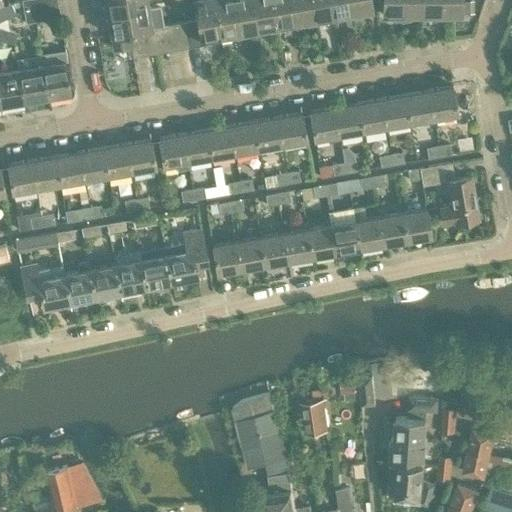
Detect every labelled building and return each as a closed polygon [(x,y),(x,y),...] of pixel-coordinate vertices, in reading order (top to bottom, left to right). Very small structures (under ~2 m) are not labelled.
[(56,0),(21,0),(21,1),(23,12),(58,6),(56,0)] [(104,0),(106,7),(101,8),(102,15),(149,7),(147,0),(104,0)] [(193,0),(197,20),(186,22),(190,47),(210,44),(209,39),(220,37),(213,0),(193,0)] [(213,0),(220,37),(231,35),(232,40),(240,39),(235,13),(233,0),(213,0)] [(233,0),(235,13),(240,39),(248,38),(247,32),(258,30),(255,14),(252,0),(233,0)] [(252,0),(255,14),(258,30),(268,29),(269,34),(277,33),(271,0),(252,0)] [(271,0),(277,33),(285,31),(285,26),(295,24),(291,0),(271,0)] [(291,0),(295,24),(306,22),(306,28),(314,26),(309,0),(291,0)] [(309,0),(314,26),(324,25),(323,19),(332,18),(329,0),(309,0)] [(329,0),(332,18),(344,16),(345,21),(353,20),(349,0),(329,0)] [(349,0),(353,20),(362,18),(361,13),(372,11),(369,0),(349,0)] [(394,21),(402,21),(402,0),(382,0),(383,15),(394,15),(394,21)] [(402,0),(402,21),(411,21),(411,15),(422,15),(421,0),(402,0)] [(421,0),(422,15),(433,15),(433,21),(440,21),(439,0),(421,0)] [(439,0),(440,21),(449,21),(449,15),(461,15),(460,0),(439,0)] [(0,21),(15,14),(10,4),(3,7),(0,8),(0,21)] [(149,7),(102,15),(102,17),(103,25),(109,24),(111,35),(112,35),(115,48),(131,46),(129,32),(140,30),(152,28),(163,26),(162,17),(160,5),(149,7)] [(58,6),(23,12),(25,23),(60,17),(58,6)] [(175,23),(179,49),(190,47),(186,22),(175,23)] [(163,26),(168,51),(179,49),(175,23),(168,25),(163,26)] [(152,28),(156,53),(168,51),(163,26),(152,28)] [(0,27),(0,40),(13,45),(17,33),(0,27)] [(140,30),(144,55),(156,53),(152,28),(140,30)] [(129,32),(131,46),(133,57),(144,55),(140,30),(129,32)] [(39,54),(46,97),(71,92),(66,60),(68,60),(66,49),(39,54)] [(17,69),(22,101),(46,97),(39,54),(15,58),(17,69)] [(0,71),(0,104),(22,101),(17,69),(0,71)] [(429,92),(434,119),(459,114),(454,87),(429,92)] [(406,96),(411,123),(434,119),(429,92),(406,96)] [(382,100),(387,127),(411,123),(406,96),(382,100)] [(359,104),(363,131),(387,127),(382,100),(359,104)] [(335,108),(340,135),(363,131),(359,104),(335,108)] [(315,140),(340,135),(335,108),(310,112),(315,140)] [(278,118),(282,145),(307,140),(302,114),(278,118)] [(254,122),(259,149),(282,145),(278,118),(254,122)] [(230,126),(235,153),(259,149),(254,122),(230,126)] [(207,130),(212,157),(235,153),(230,126),(207,130)] [(183,134),(188,161),(212,157),(207,130),(183,134)] [(159,139),(164,165),(175,163),(177,170),(189,168),(187,161),(188,161),(183,134),(159,139)] [(127,144),(131,171),(156,167),(151,140),(127,144)] [(439,145),(441,156),(451,154),(450,143),(439,145)] [(103,148),(108,175),(131,171),(127,144),(103,148)] [(426,148),(428,159),(441,156),(439,145),(426,148)] [(80,152),(85,179),(108,175),(103,148),(80,152)] [(57,156),(61,183),(85,179),(80,152),(57,156)] [(344,162),(346,173),(357,171),(354,152),(341,154),(343,162),(344,162)] [(392,154),(394,164),(404,163),(402,152),(392,154)] [(379,156),(381,167),(394,164),(392,154),(379,156)] [(33,160),(38,188),(61,183),(57,156),(33,160)] [(9,165),(14,192),(38,188),(33,160),(9,165)] [(320,177),(346,173),(344,162),(343,162),(319,167),(320,177)] [(451,163),(419,168),(421,179),(422,186),(448,182),(452,205),(439,207),(442,224),(454,221),(455,223),(478,219),(471,177),(454,180),(451,163)] [(409,181),(421,179),(419,168),(407,170),(409,181)] [(287,172),(289,183),(300,181),(299,170),(287,172)] [(277,185),(289,183),(287,172),(275,174),(277,185)] [(371,176),(373,187),(385,185),(383,174),(371,176)] [(361,189),(373,187),(371,176),(360,178),(361,189)] [(240,180),(242,191),(253,189),(251,178),(240,180)] [(230,193),(242,191),(240,180),(228,183),(230,193)] [(324,185),(326,195),(338,193),(336,182),(324,185)] [(314,198),(326,195),(324,185),(312,187),(314,198)] [(193,189),(194,198),(206,196),(204,187),(193,189)] [(181,201),(194,198),(193,189),(179,191),(181,201)] [(276,193),(278,204),(291,202),(289,191),(276,193)] [(267,206),(278,204),(276,193),(265,195),(267,206)] [(136,198),(138,209),(149,207),(147,197),(136,198)] [(124,201),(126,211),(138,209),(136,198),(124,201)] [(230,201),(232,212),(243,210),(242,199),(230,201)] [(220,214),(232,212),(230,201),(218,203),(220,214)] [(89,207),(91,217),(102,216),(100,205),(89,207)] [(89,207),(76,209),(78,220),(79,220),(91,217),(89,207)] [(402,213),(406,240),(431,236),(426,209),(402,213)] [(43,215),(45,226),(55,224),(53,213),(43,215)] [(378,217),(383,244),(406,240),(402,213),(378,217)] [(30,217),(32,228),(45,226),(43,215),(30,217)] [(152,225),(150,216),(132,219),(134,229),(152,225)] [(355,221),(359,248),(383,244),(378,217),(355,221)] [(108,233),(126,230),(124,220),(106,224),(108,233)] [(331,225),(336,252),(359,248),(355,221),(331,225)] [(101,234),(99,225),(81,228),(83,237),(101,234)] [(306,229),(311,257),(336,252),(331,225),(306,229)] [(57,241),(58,241),(75,238),(73,229),(55,232),(57,241)] [(164,245),(172,282),(172,281),(173,285),(186,283),(185,279),(197,276),(195,265),(207,262),(201,229),(183,232),(185,241),(164,245)] [(283,233),(288,261),(311,257),(306,229),(283,233)] [(55,232),(31,237),(32,246),(57,241),(55,232)] [(260,237),(265,264),(288,261),(283,233),(260,237)] [(237,241),(241,268),(265,264),(260,237),(237,241)] [(212,245),(217,273),(241,268),(237,241),(212,245)] [(140,259),(145,287),(172,282),(164,245),(138,250),(140,259)] [(115,264),(120,292),(145,287),(140,259),(115,264)] [(22,266),(27,294),(40,291),(43,307),(70,302),(64,274),(63,275),(61,264),(35,269),(34,264),(22,266)] [(89,269),(95,297),(120,292),(115,264),(89,269)] [(64,274),(70,302),(95,297),(89,269),(64,274)] [(17,317),(6,275),(0,276),(0,321),(2,321),(2,324),(15,321),(14,318),(17,317)] [(492,431),(482,475),(506,480),(511,455),(511,354),(488,357),(492,431)] [(375,403),(372,375),(357,376),(361,405),(375,403)] [(241,398),(232,407),(247,467),(256,464),(264,463),(265,462),(270,493),(264,494),(266,511),(297,511),(296,505),(296,504),(295,504),(288,457),(270,391),(266,392),(241,398)] [(408,399),(407,414),(423,412),(425,412),(426,410),(436,411),(438,397),(408,394),(408,399)] [(327,429),(323,398),(299,401),(304,433),(327,429)] [(443,406),(441,420),(455,421),(456,407),(443,406)] [(389,463),(422,466),(424,443),(423,443),(425,415),(425,412),(423,412),(407,414),(407,417),(395,417),(395,420),(394,440),(390,439),(389,463)] [(455,421),(441,420),(440,431),(454,431),(455,421)] [(461,470),(482,475),(492,431),(472,426),(461,470)] [(438,454),(437,469),(451,470),(452,455),(438,454)] [(54,511),(70,511),(69,509),(103,501),(83,462),(67,466),(45,472),(54,508),(54,511)] [(421,482),(422,466),(389,463),(386,498),(419,501),(417,506),(427,509),(435,486),(421,482)] [(451,470),(437,469),(436,480),(450,481),(451,470)] [(458,481),(445,511),(470,511),(479,489),(458,481)] [(348,485),(336,488),(336,490),(339,508),(339,511),(345,511),(346,511),(350,511),(353,511),(348,485)] [(511,511),(511,496),(488,488),(481,509),(490,511),(511,511)]
